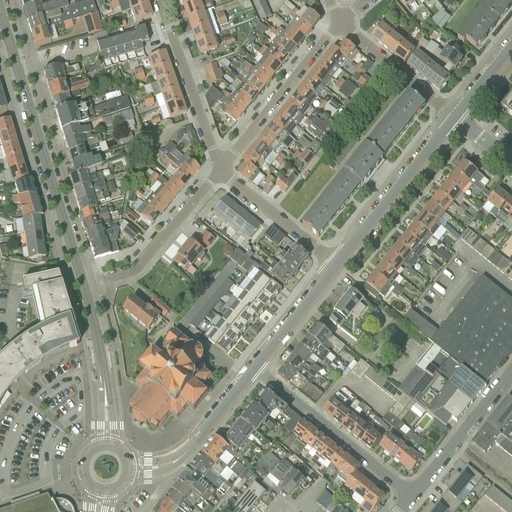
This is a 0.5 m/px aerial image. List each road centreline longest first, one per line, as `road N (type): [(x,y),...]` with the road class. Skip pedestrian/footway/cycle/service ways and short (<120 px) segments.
road 1 (tertiary): [(83,285),(0,10)]
road 2 (residential): [(410,500),(252,371)]
road 3 (tertiary): [(335,266),(457,118)]
road 4 (residential): [(220,172),(337,21)]
road 5 (residential): [(83,285),(134,271),(220,172)]
road 6 (residential): [(220,172),(158,0)]
road 7 (tertiary): [(105,446),(105,389),(83,285)]
road 8 (residential): [(410,500),(511,373)]
road 9 (residential): [(457,118),(337,21)]
road 10 (residential): [(335,266),(220,172)]
road 11 (tertiary): [(252,371),(335,266)]
